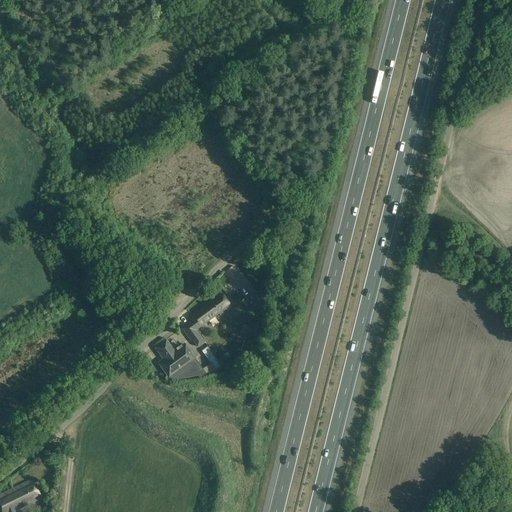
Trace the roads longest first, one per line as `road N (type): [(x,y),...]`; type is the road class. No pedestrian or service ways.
road 1 (unclassified): [(0,481),(314,179),(363,0)]
road 2 (motorway): [(401,0),(272,511)]
road 3 (unclassified): [(353,511),(478,0)]
road 4 (motorway): [(319,511),(444,0)]
road 5 (track): [(65,511),(93,392)]
